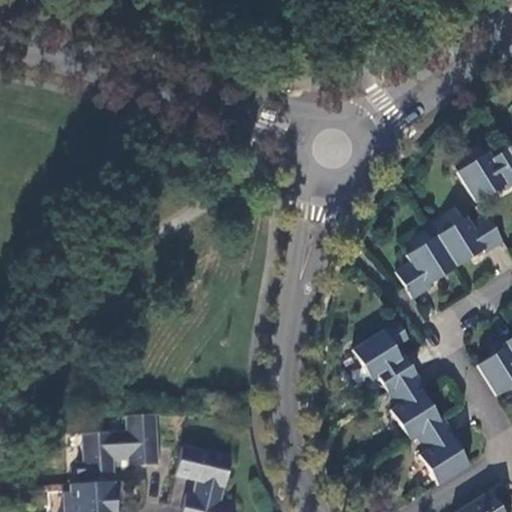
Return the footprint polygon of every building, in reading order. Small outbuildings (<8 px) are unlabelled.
[(487,152),(456,171),(475,201),(504,184),(506,186),(511,182),(511,160),(505,148),(490,157),(487,152)] [(465,217),(435,236),(454,266),(483,248),(486,251),(501,242),(483,214),(469,223),(465,217)] [(454,266),(435,236),(407,254),(411,261),(395,271),(412,299),(428,289),(425,284),(454,266)] [(376,375),(386,391),(415,373),(405,357),(401,359),(394,347),(407,339),(397,322),(352,350),(371,379),(376,375)] [(511,336),(502,343),(505,347),(476,364),(495,395),(511,383),(511,336)] [(415,373),(386,391),(396,406),(390,410),(410,439),(415,435),(440,420),(422,391),(425,389),(415,373)] [(157,466),(154,415),(123,417),(124,431),(81,435),(82,462),(83,478),(84,484),(113,482),(112,463),(126,462),(126,468),(157,466)] [(419,454),(438,483),(468,465),(450,436),(453,435),(443,418),(440,420),(415,435),(424,451),(419,454)] [(230,459),(180,447),(173,478),(196,483),(193,495),(185,493),(180,508),(178,511),(232,511),(234,505),(220,502),(230,459)] [(83,478),(82,462),(73,462),(75,479),(83,478)] [(115,511),(113,482),(84,484),(68,485),(69,493),(70,511),(115,511)] [(504,511),(490,489),(453,511),(504,511)] [(70,511),(69,493),(61,493),(62,511),(70,511)]
